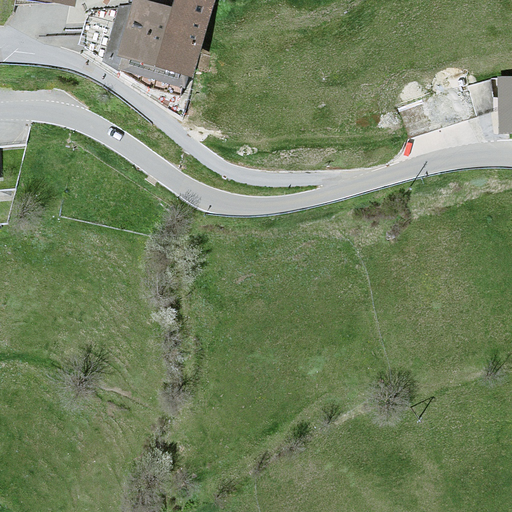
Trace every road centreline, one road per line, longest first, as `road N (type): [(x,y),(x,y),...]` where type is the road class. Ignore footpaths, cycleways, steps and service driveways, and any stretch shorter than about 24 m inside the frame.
road 1 (residential): [(363,191),(263,188),(210,172),(78,68),(0,36)]
road 2 (tertiary): [(363,191),(238,214),(187,199),(98,134),(64,119),(0,109)]
road 3 (tertiary): [(511,156),(457,157),(363,191)]
